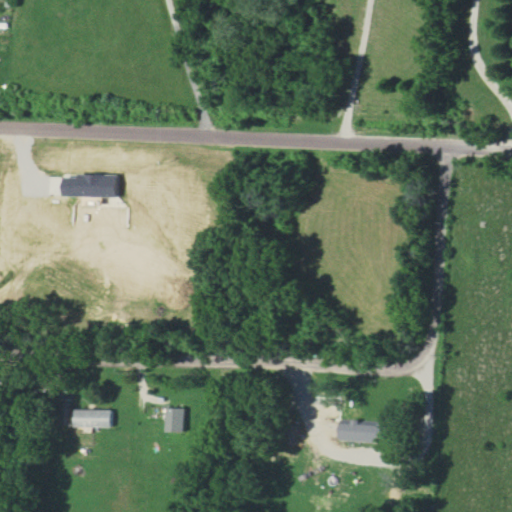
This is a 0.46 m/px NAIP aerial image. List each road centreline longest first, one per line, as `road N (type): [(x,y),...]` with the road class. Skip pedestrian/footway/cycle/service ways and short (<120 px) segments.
road 1 (residential): [(445,146),(438,328),(429,350),(409,361),(0,351)]
road 2 (residential): [(0,126),(511,147)]
